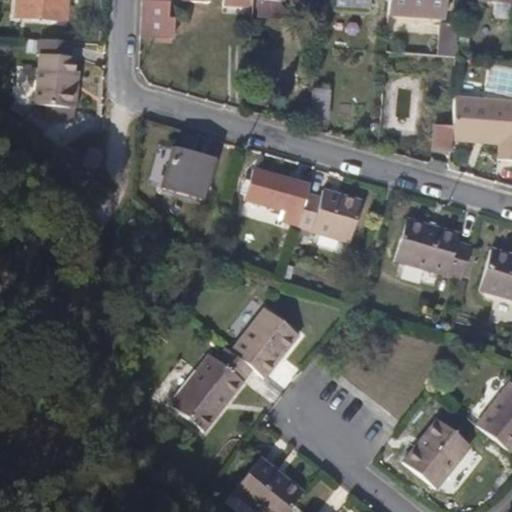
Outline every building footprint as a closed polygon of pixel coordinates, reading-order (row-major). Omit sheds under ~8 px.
[(62,0),(12,0),(11,18),(61,21),(62,0)] [(189,0),(189,3),(205,5),(205,0),(221,0),(220,7),(244,9),(244,0),(189,0)] [(257,0),(256,18),(275,20),(277,0),(257,0)] [(333,0),(333,7),(368,10),(368,0),(333,0)] [(385,0),(385,15),(441,20),(442,0),(385,0)] [(167,5),(140,3),(138,37),(170,39),(171,20),(166,20),(167,5)] [(250,13),(239,12),(235,29),(249,30),(250,13)] [(437,21),(437,59),(454,59),(455,21),(437,21)] [(67,59),(70,45),(38,42),(32,106),(41,107),(71,111),(74,75),(75,60),(67,59)] [(30,104),(32,67),(16,66),(14,103),(30,104)] [(381,136),(420,138),(423,74),(385,72),(381,136)] [(71,111),(72,111),(77,111),(81,76),(74,75),(71,111)] [(325,121),(327,94),(310,93),(309,120),(325,121)] [(473,126),(471,144),(472,145),(473,142),(480,142),(480,145),(496,146),(495,162),(511,163),(511,105),(451,100),(449,122),(473,126)] [(39,120),(71,125),(72,111),(71,111),(41,107),(39,120)] [(447,143),(471,144),(473,126),(449,122),(447,143)] [(446,154),(447,143),(448,129),(431,128),(429,152),(446,154)] [(200,202),(210,160),(170,150),(161,192),(200,202)] [(281,212),(279,223),(294,228),(303,196),(304,188),(249,172),(241,202),(281,212)] [(303,196),(294,228),(293,229),(345,243),(356,203),(324,195),(325,194),(320,193),(318,194),(316,199),(303,196)] [(458,245),(461,238),(405,223),(394,264),(461,283),(471,248),(458,245)] [(511,302),(511,257),(493,252),(481,294),(511,302)] [(230,354),(250,371),(262,380),(295,338),(262,312),(230,354)] [(169,405),(202,431),(250,371),(230,354),(221,348),(212,359),(208,355),(169,405)] [(511,449),(511,384),(511,383),(476,426),(509,453),(511,449)] [(468,446),(435,421),(401,464),(435,489),(468,446)] [(279,470),(260,455),(257,460),(275,474),(279,470)] [(275,474),(257,460),(230,494),(252,511),(287,511),(301,494),(275,474)]
